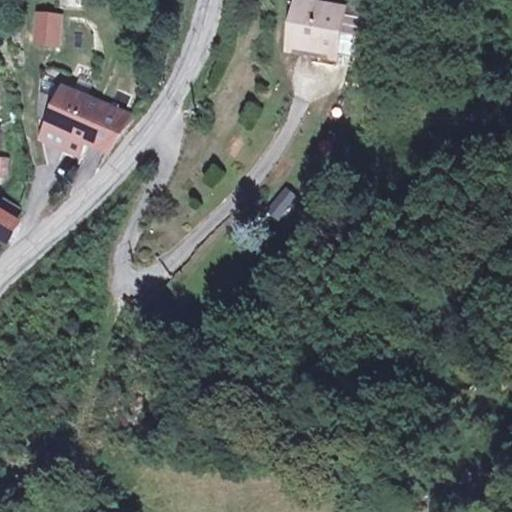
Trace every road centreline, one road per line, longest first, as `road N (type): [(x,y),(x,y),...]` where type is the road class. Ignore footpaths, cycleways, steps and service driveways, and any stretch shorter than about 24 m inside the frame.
road 1 (tertiary): [(36,235),(101,181),(169,105),(210,0)]
road 2 (residential): [(0,66),(30,155),(36,235)]
